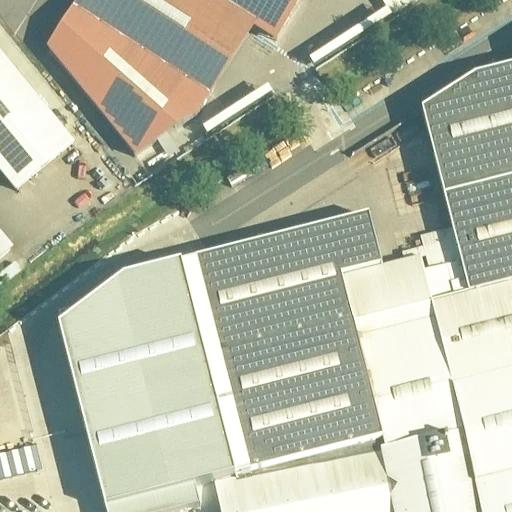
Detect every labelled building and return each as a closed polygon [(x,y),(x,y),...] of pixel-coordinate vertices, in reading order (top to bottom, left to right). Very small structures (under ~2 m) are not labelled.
[(282,46),(309,0),(79,0),(47,51),(132,161),(199,122),(255,29),(282,46)] [(377,0),(387,16),(412,0),(377,0)] [(0,173),(14,191),(72,144),(0,56),(0,173)] [(368,220),(199,262),(124,281),(58,330),(105,511),(180,511),(199,507),(194,488),(213,483),(219,511),(511,511),(511,68),(475,77),(421,115),(450,231),(417,240),(423,259),(380,269),(368,220)] [(0,255),(11,247),(0,233),(0,255)]
